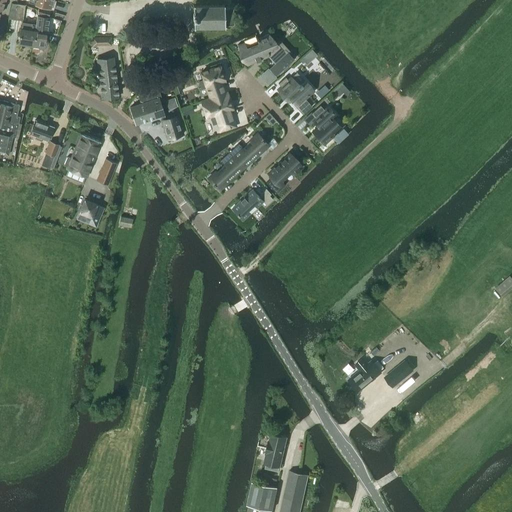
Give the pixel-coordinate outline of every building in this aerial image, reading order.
[(50,9),(52,0),(29,0),(29,2),(50,9)] [(23,19),(25,5),(17,4),(14,18),(23,19)] [(224,7),(224,4),(192,5),(193,28),(224,27),(226,27),(226,24),(233,24),(232,7),(224,7)] [(33,45),(33,46),(38,47),(38,46),(45,47),(47,32),(46,32),(47,26),(46,26),(47,17),(48,17),(50,11),(39,7),(36,24),(35,31),(37,31),(36,37),(34,37),(33,45)] [(22,22),(19,43),(33,45),(34,37),(36,37),(37,31),(35,31),(36,24),(22,22)] [(244,42),(237,45),(240,51),(242,50),(246,60),(249,59),(251,62),(255,61),(256,62),(256,61),(260,59),(260,60),(261,60),(260,59),(267,56),(268,57),(273,62),(274,63),(269,69),(275,76),(282,70),(284,71),(289,67),(287,66),(294,59),(285,49),(283,51),(275,41),(271,43),(267,35),(258,39),(257,38),(256,39),(258,43),(254,45),(254,44),(249,46),(249,47),(246,48),(244,42)] [(178,48),(184,43),(180,38),(174,43),(178,48)] [(311,50),(301,59),(306,65),(316,55),(311,50)] [(101,94),(101,98),(102,99),(118,97),(113,58),(97,59),(100,86),(98,86),(96,87),(95,89),(95,90),(96,92),(97,94),(99,94),(101,94)] [(224,80),(223,76),(222,74),(224,73),(220,63),(210,66),(211,69),(201,72),(204,80),(199,82),(201,89),(206,87),(210,99),(225,94),(221,82),(223,82),(224,81),(225,81),(224,80)] [(292,99),(300,108),(307,102),(305,99),(313,91),(305,81),(301,84),(298,86),(291,78),(288,80),(285,77),(278,84),(281,87),(278,89),(289,102),(292,99)] [(130,107),(136,124),(137,124),(159,117),(161,116),(168,139),(183,134),(176,115),(165,119),(164,115),(158,98),(161,97),(158,87),(142,92),(140,93),(137,94),(140,104),(130,107)] [(229,109),(232,108),(227,93),(225,94),(210,99),(201,101),(204,109),(207,108),(213,125),(217,123),(220,131),(225,129),(225,130),(235,126),(232,118),(229,109)] [(0,126),(14,130),(17,131),(20,117),(17,116),(19,105),(12,103),(0,99),(0,126)] [(318,126),(313,132),(323,143),(333,135),(334,135),(337,132),(337,131),(340,128),(332,118),(335,115),(332,112),(333,111),(331,110),(328,107),(324,110),(320,105),(310,113),(315,118),(313,120),(318,126)] [(48,140),(53,127),(34,120),(30,133),(48,140)] [(0,153),(8,155),(12,137),(15,138),(17,131),(14,130),(0,126),(0,153)] [(68,167),(67,168),(86,176),(100,142),(82,134),(71,158),(67,157),(63,166),(68,167)] [(238,144),(237,145),(229,152),(243,167),(268,145),(257,134),(242,148),(238,144)] [(50,141),(41,165),(49,168),(58,144),(50,141)] [(219,189),(243,167),(229,152),(220,160),(224,165),(208,178),(219,189)] [(266,182),(276,193),(285,185),(281,180),(284,178),(288,175),(287,174),(290,172),(293,175),(294,174),(301,167),(290,154),(288,155),(284,158),(283,158),(284,159),(281,162),(280,161),(280,162),(278,164),(277,164),(278,165),(275,167),(274,167),(274,168),(268,173),(271,177),(266,182)] [(107,185),(116,163),(105,158),(96,180),(107,185)] [(240,201),(232,208),(242,220),(262,201),(266,205),(273,199),(267,193),(260,199),(252,190),(244,198),(244,197),(240,200),(240,201)] [(84,199),(76,218),(88,223),(91,216),(98,219),(103,207),(84,199)] [(130,227),(132,219),(120,216),(119,224),(130,227)] [(511,283),(511,278),(510,276),(495,288),(499,293),(511,283)] [(368,364),(363,358),(355,365),(360,370),(369,382),(381,373),(371,361),(368,364)] [(405,361),(392,371),(400,380),(412,370),(405,361)] [(358,391),(369,382),(360,370),(348,380),(358,391)] [(266,454),(264,463),(266,463),(265,468),(276,471),(277,466),(280,467),(287,437),(271,433),(269,440),(265,454),(266,454)] [(299,511),(308,475),(289,471),(279,511),(299,511)] [(272,510),(277,488),(252,482),(247,504),(249,505),(247,511),(270,511),(271,510),(272,510)]
